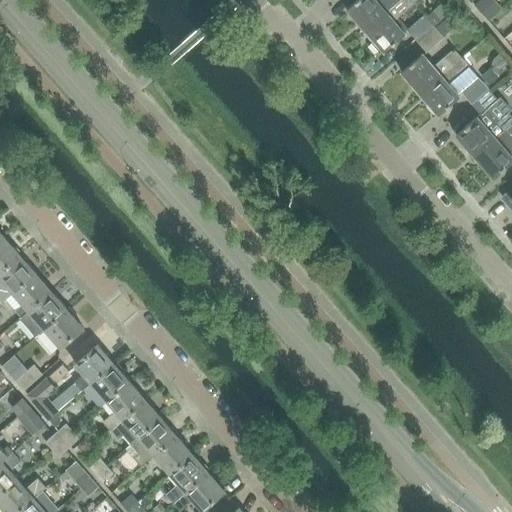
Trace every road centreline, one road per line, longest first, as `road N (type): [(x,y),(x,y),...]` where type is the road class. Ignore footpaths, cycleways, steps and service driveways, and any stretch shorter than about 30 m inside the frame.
road 1 (tertiary): [(399,450),(4,0)]
road 2 (residential): [(0,175),(298,511)]
road 3 (residential): [(511,288),(253,0)]
